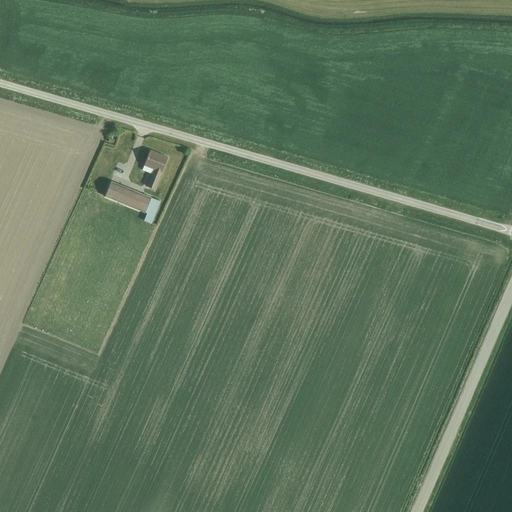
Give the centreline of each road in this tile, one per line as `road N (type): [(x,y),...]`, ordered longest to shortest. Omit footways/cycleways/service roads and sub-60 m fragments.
road 1 (unclassified): [(511,231),(0,83)]
road 2 (tertiary): [(417,511),(511,288)]
